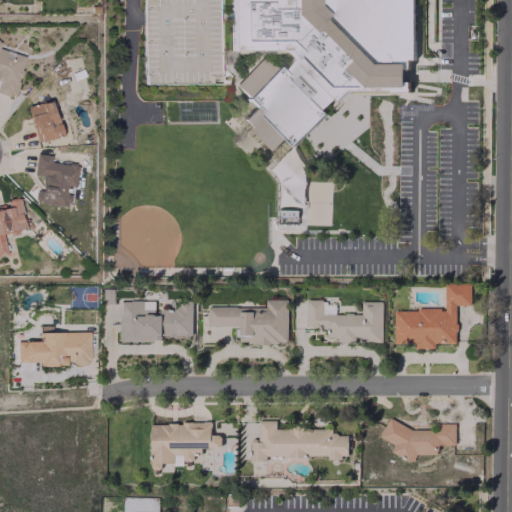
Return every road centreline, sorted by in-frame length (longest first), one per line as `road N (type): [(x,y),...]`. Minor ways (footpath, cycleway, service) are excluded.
road 1 (residential): [(101,397),(163,386),(510,387)]
road 2 (tertiary): [(511,196),(508,511)]
